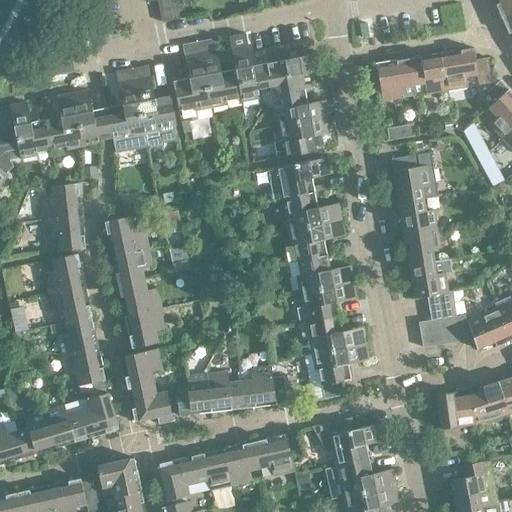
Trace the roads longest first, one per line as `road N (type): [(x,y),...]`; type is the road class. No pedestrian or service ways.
road 1 (residential): [(404,393),(335,5)]
road 2 (residential): [(136,450),(86,241),(107,154)]
road 3 (residential): [(136,450),(404,393)]
road 4 (residential): [(89,53),(335,5)]
road 5 (residential): [(0,480),(136,450)]
road 6 (residential): [(430,511),(404,393)]
